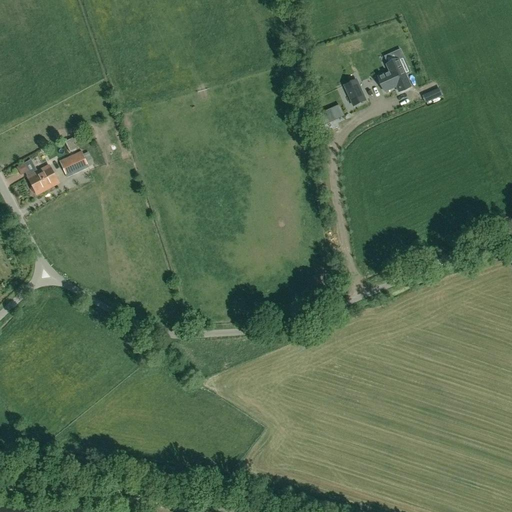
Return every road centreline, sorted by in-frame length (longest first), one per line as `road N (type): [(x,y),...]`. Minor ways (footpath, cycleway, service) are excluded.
road 1 (unclassified): [(62,281),(161,333),(236,332),(292,320),(511,229)]
road 2 (track): [(179,511),(0,487)]
